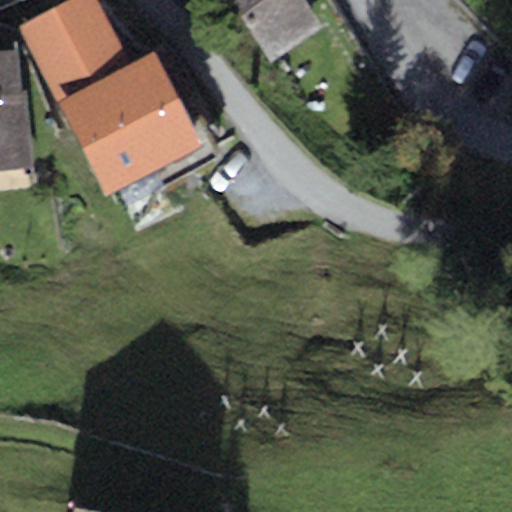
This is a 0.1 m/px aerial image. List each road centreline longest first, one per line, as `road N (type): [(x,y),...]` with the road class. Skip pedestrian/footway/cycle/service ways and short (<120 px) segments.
road 1 (tertiary): [(131,0),(287,153),(366,212),(415,237),(511,261)]
road 2 (track): [(0,433),(56,435),(225,497)]
road 3 (unclassified): [(511,147),(466,130),(427,101),(357,0)]
